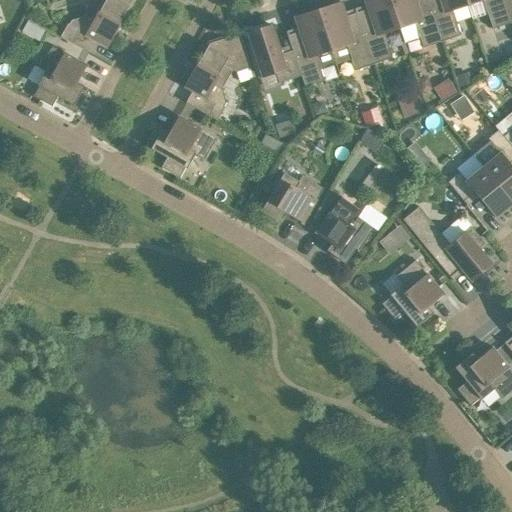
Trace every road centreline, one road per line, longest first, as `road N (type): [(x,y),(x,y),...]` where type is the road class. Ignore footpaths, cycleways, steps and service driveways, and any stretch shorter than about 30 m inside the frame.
road 1 (residential): [(119,173),(349,316),(409,367),(511,493)]
road 2 (residential): [(119,173),(214,0)]
road 3 (residential): [(156,0),(78,148)]
